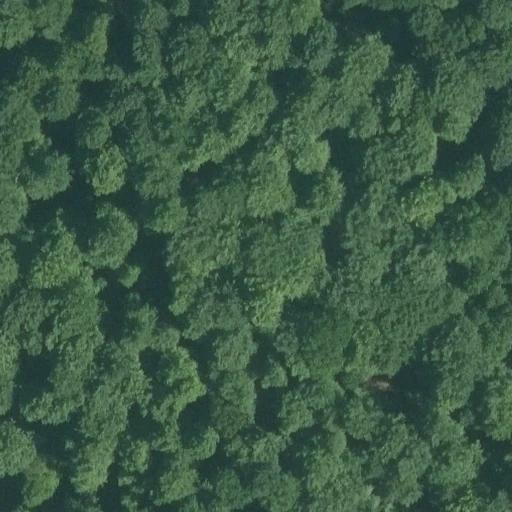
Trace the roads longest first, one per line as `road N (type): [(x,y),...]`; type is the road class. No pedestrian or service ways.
road 1 (track): [(401,287),(0,129)]
road 2 (track): [(401,287),(511,11)]
road 3 (track): [(311,511),(401,287)]
